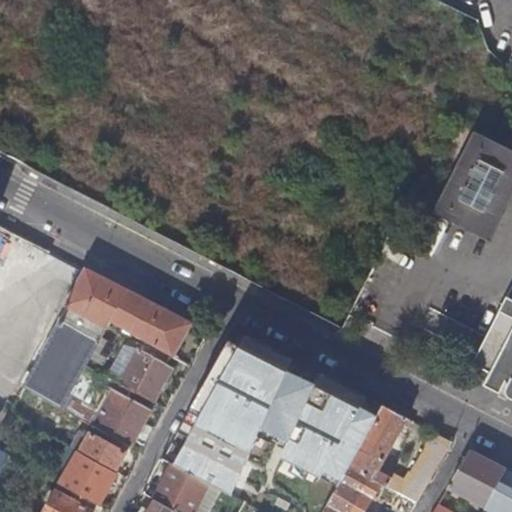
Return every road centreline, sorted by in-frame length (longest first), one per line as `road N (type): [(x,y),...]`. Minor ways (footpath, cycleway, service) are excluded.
road 1 (residential): [(472,424),(225,303)]
road 2 (residential): [(225,303),(0,185)]
road 3 (residential): [(115,511),(225,303)]
road 4 (unknown): [(372,374),(292,511)]
